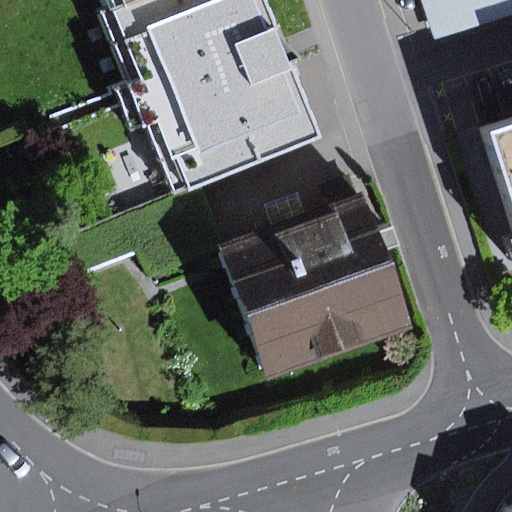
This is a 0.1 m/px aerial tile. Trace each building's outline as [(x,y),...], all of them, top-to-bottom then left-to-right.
[(285,70),(257,0),(142,0),(112,12),(98,17),(125,87),(113,92),(128,132),(142,126),(168,193),(194,182),(311,137),(285,70)] [(106,0),(112,12),(142,0),(106,0)] [(511,0),(422,0),(434,40),(511,16),(511,0)] [(511,124),(487,132),(511,212),(511,124)] [(226,242),(194,182),(168,193),(61,237),(77,275),(136,250),(147,275),(226,242)] [(382,236),(368,195),(224,245),(272,382),(417,331),(389,253),(404,247),(398,230),(382,236)] [(0,230),(0,263),(14,258),(13,240),(0,230)]
